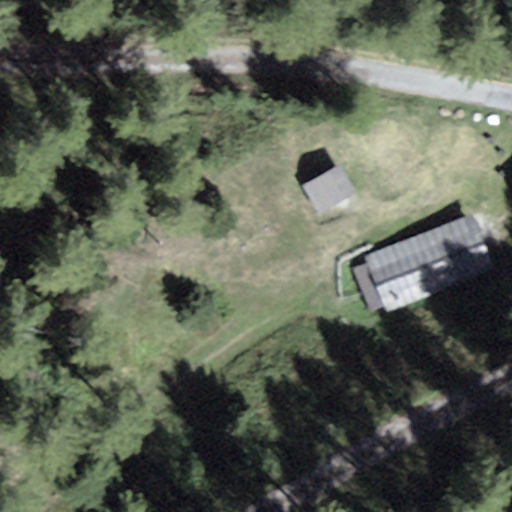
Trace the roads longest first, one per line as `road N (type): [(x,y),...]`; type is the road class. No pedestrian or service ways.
road 1 (track): [(0,46),(292,63),(511,97)]
road 2 (track): [(511,380),(465,397),(268,511)]
